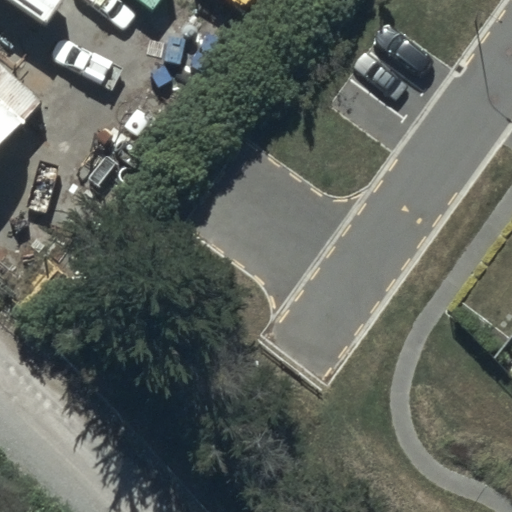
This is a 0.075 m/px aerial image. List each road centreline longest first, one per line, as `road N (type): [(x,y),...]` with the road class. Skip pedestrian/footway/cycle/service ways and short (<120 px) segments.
road 1 (residential): [(511,71),(349,296)]
road 2 (track): [(0,389),(118,511)]
